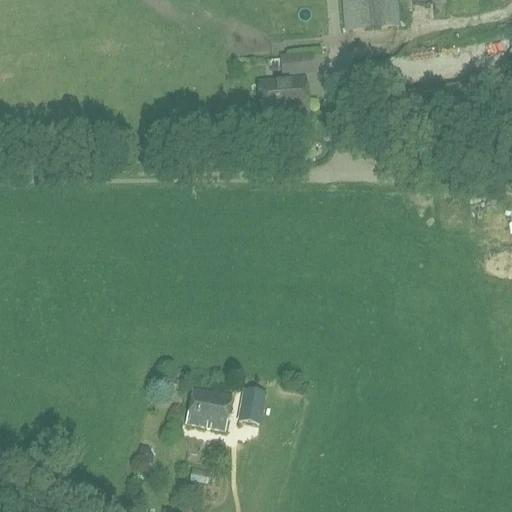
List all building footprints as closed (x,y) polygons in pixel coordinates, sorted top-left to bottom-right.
[(342,0),(346,32),(398,27),(395,0),(342,0)] [(304,81),(258,86),(262,119),(308,115),(304,81)] [(475,83),(376,97),(383,144),(423,138),(463,133),(461,119),(479,116),(475,83)] [(231,397),(191,390),(185,425),(224,433),(231,397)] [(244,390),(238,423),(258,427),(264,394),(244,390)]
